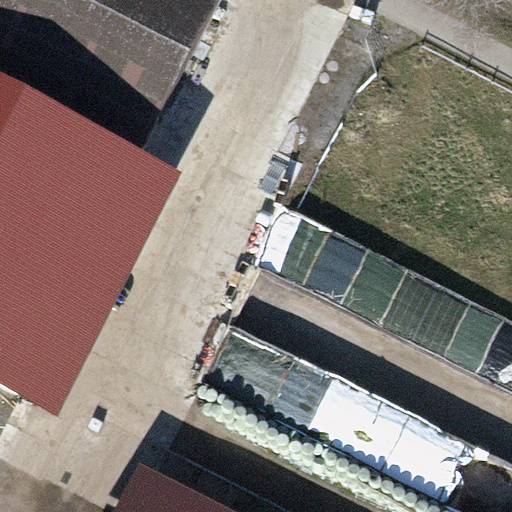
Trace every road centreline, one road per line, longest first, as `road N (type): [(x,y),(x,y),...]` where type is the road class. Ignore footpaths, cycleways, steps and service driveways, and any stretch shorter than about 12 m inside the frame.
road 1 (unknown): [(257,0),(100,322)]
road 2 (track): [(371,0),(511,69)]
